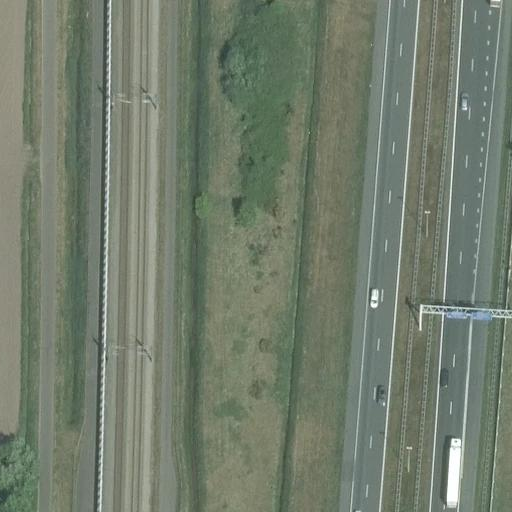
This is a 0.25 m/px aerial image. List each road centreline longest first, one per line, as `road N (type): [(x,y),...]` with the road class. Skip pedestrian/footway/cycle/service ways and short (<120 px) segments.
road 1 (motorway): [(403,0),(363,511)]
road 2 (motorway): [(441,511),(474,0)]
road 3 (unclassified): [(42,511),(55,0)]
